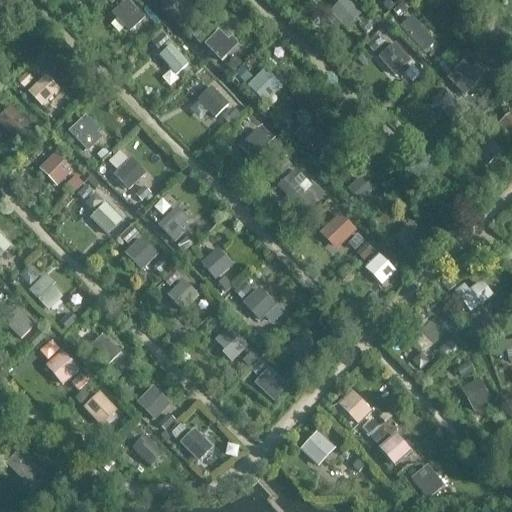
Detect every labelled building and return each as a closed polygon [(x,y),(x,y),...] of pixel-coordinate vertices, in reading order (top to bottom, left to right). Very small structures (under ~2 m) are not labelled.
[(133,32),(149,16),(132,0),(126,0),(113,13),(133,32)] [(158,0),(168,9),(176,0),(158,0)] [(340,26),(360,6),(353,0),(343,0),(329,15),(340,26)] [(406,26),(429,51),(438,42),(416,17),(406,26)] [(223,28),(207,43),(225,61),(240,46),(223,28)] [(373,58),(393,77),(412,57),(392,38),(373,58)] [(174,44),(162,55),(180,76),(193,65),(174,44)] [(446,75),(466,94),(485,74),(465,55),(446,75)] [(250,84),(268,102),(285,84),(267,67),(250,84)] [(25,88),(45,107),(64,87),(44,68),(25,88)] [(197,98),(216,117),(236,97),(216,79),(197,98)] [(442,122),(462,107),(447,87),(427,103),(442,122)] [(0,119),(0,120),(16,139),(32,125),(15,106),(0,119)] [(293,135),(313,154),(332,134),(312,115),(293,135)] [(72,134),(92,152),(108,135),(88,117),(72,134)] [(257,159),(274,140),(259,127),(242,146),(257,159)] [(465,160),(485,179),(504,159),(484,140),(465,160)] [(35,171),(55,189),(74,170),(54,151),(35,171)] [(114,176),(134,195),(153,175),(133,156),(114,176)] [(280,184),(304,208),(321,190),(297,167),(280,184)] [(115,237),(135,215),(114,196),(93,217),(115,237)] [(171,198),(162,208),(169,214),(159,226),(181,244),(190,234),(183,228),(193,216),(171,198)] [(318,229),(337,248),(356,228),(337,209),(318,229)] [(392,236),(412,255),(431,235),(411,216),(392,236)] [(0,254),(12,242),(0,230),(0,254)] [(363,260),(376,253),(364,233),(351,240),(363,260)] [(124,255),(143,274),(162,254),(143,235),(124,255)] [(197,264),(216,283),(236,263),(216,244),(197,264)] [(367,267),(386,286),(401,272),(382,252),(367,267)] [(31,293),(55,311),(69,292),(45,275),(31,293)] [(186,312),(203,295),(186,278),(169,294),(186,312)] [(456,292),(476,313),(497,294),(483,279),(473,289),(466,282),(456,292)] [(265,286),(247,299),(270,330),(288,317),(265,286)] [(0,324),(19,343),(38,323),(19,305),(0,324)] [(404,344),(423,363),(442,343),(423,324),(404,344)] [(212,344),(232,363),(251,343),(231,325),(212,344)] [(282,349),(302,368),(321,348),(301,330),(282,349)] [(87,353),(106,372),(125,352),(106,334),(87,353)] [(76,395),(93,382),(67,349),(50,362),(76,395)] [(249,363),(263,377),(257,383),(277,401),(292,385),(259,352),(249,363)] [(159,422),(175,404),(156,386),(139,403),(159,422)] [(337,403),(356,422),(371,407),(352,388),(337,403)] [(78,410),(97,428),(116,409),(97,390),(78,410)] [(375,419),(364,427),(381,447),(391,439),(375,419)] [(176,443),(196,462),(215,442),(195,424),(176,443)] [(298,447),(317,466),(336,446),(317,428),(298,447)] [(397,465),(415,449),(399,432),(381,449),(397,465)] [(150,460),(161,450),(150,438),(140,448),(150,460)] [(3,464),(22,483),(41,463),(22,445),(3,464)] [(428,501),(447,481),(427,462),(409,481),(428,501)]
